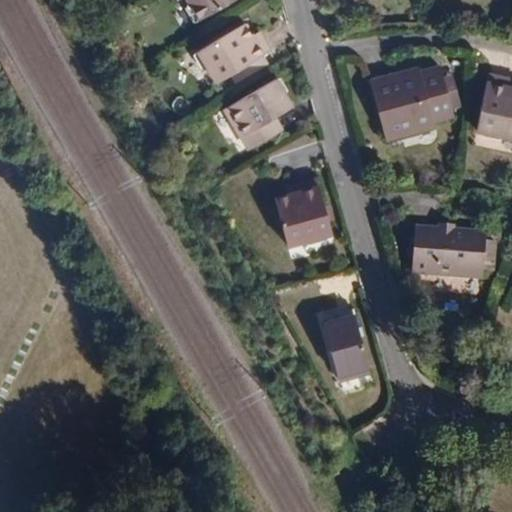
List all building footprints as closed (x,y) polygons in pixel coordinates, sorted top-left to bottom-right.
[(185,0),(185,3),(194,18),(224,0),(185,0)] [(232,78),(255,65),(251,56),(261,50),(266,47),(258,35),(254,37),(251,32),(244,20),(193,50),(201,65),(208,67),(214,78),(228,70),(232,78)] [(251,56),(255,65),(266,58),(261,50),(251,56)] [(421,68),(373,81),(390,139),(399,136),(402,131),(418,127),(421,130),(430,127),(434,122),(455,116),(441,67),(422,72),(421,68)] [(246,145),(273,129),(265,116),(273,111),(289,101),(274,75),(223,105),(246,145)] [(511,79),(491,76),(480,131),(511,136),(511,79)] [(265,116),(273,129),(282,125),(273,111),(265,116)] [(273,194),(285,240),(329,229),(314,174),(291,181),(293,189),(273,194)] [(451,222),(451,230),(467,231),(467,224),(451,222)] [(489,233),(467,231),(451,230),(419,227),(416,270),(485,276),(489,233)] [(322,319),(337,375),(367,367),(350,305),(334,309),(336,315),(322,319)]
